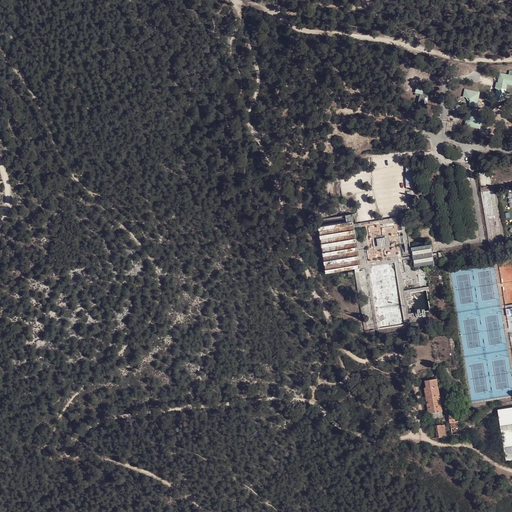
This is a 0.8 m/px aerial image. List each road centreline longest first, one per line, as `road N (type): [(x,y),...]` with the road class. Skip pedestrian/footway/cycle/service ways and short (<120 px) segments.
road 1 (track): [(200,511),(143,469),(62,454),(84,430),(133,413),(313,402),(368,439),(474,448),(511,470)]
road 2 (track): [(343,348),(289,244),(247,118),(258,78),(236,1)]
road 3 (track): [(511,60),(462,60),(311,31),(234,0)]
road 4 (track): [(423,132),(403,120),(344,111),(322,113),(261,143)]
road 5 (track): [(429,440),(405,362),(359,359),(343,348)]
